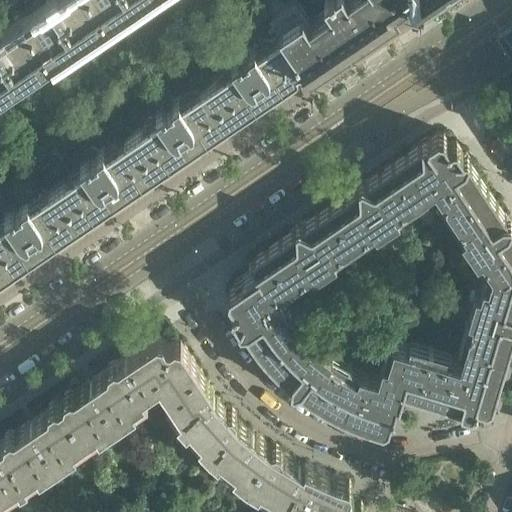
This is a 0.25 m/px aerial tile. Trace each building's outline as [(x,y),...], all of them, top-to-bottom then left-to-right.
[(111,21),(96,0),(56,0),(27,20),(54,60),(77,44),(80,46),(84,43),(88,40),(88,36),(111,21)] [(96,0),(111,21),(133,6),(136,7),(145,2),(144,0),(96,0)] [(332,0),(334,2),(314,15),(303,0),(289,0),(271,12),(283,31),(310,70),(395,12),(392,8),(402,0),(332,0)] [(54,60),(27,20),(0,38),(0,96),(20,83),(23,84),(31,79),(31,75),(54,60)] [(231,117),(296,73),(297,74),(298,75),(300,75),(302,75),(303,74),(304,74),(310,70),(283,31),(260,46),(257,42),(249,48),(247,45),(240,44),(234,48),(233,53),(236,57),(230,61),(232,65),(207,83),(231,117)] [(155,169),(231,117),(207,83),(182,99),(179,95),(171,100),(168,96),(164,94),(157,99),(157,105),(160,109),(153,113),(156,118),(132,135),(155,169)] [(489,187),(461,146),(461,145),(456,138),(449,139),(443,130),(438,129),(395,158),(420,194),(438,181),(456,208),(489,187)] [(79,220),(155,169),(132,135),(107,152),(103,148),(96,152),(93,147),(89,146),(82,151),(82,157),(85,161),(78,165),(80,170),(56,187),(79,220)] [(401,207),(420,194),(395,158),(332,200),(357,237),(377,223),(380,228),(404,211),(401,207)] [(0,264),(4,271),(79,220),(56,187),(31,204),(28,199),(20,205),(17,200),(12,199),(6,203),(6,208),(9,213),(3,217),(6,221),(0,225),(0,264)] [(511,220),(496,198),(489,187),(456,208),(470,228),(465,232),(481,255),(486,251),(496,267),(506,269),(511,265),(511,220)] [(337,250),(357,237),(332,200),(268,243),(294,280),(315,265),(318,270),(340,255),(337,250)] [(291,303),(286,295),(289,292),(285,286),(294,280),(268,243),(250,255),(256,263),(235,278),(237,280),(229,285),(228,291),(234,300),(231,307),(237,314),(257,343),(266,355),(302,326),(288,305),(291,303)] [(507,350),(511,332),(511,265),(506,269),(496,267),(492,279),(485,277),(482,287),(477,285),(469,312),(474,313),(467,337),(507,350)] [(327,403),(345,364),(332,352),(336,348),(321,335),(316,339),(302,326),(266,355),(275,364),(287,375),(300,386),(310,393),(324,402),(327,403)] [(177,378),(165,361),(168,340),(166,339),(163,334),(157,333),(122,357),(144,389),(158,380),(163,388),(177,378)] [(213,386),(181,338),(174,337),(170,340),(168,340),(165,361),(177,378),(163,388),(179,412),(211,388),(213,386)] [(491,401),(507,350),(467,337),(461,357),(429,348),(416,389),(461,403),(470,406),(474,403),(475,403),(476,401),(487,404),(491,401)] [(416,389),(429,348),(395,338),(389,357),(383,355),(379,368),(361,363),(360,368),(345,364),(327,403),(338,409),(348,414),(356,417),(368,421),(383,425),(388,423),(393,407),(396,406),(399,397),(398,397),(402,385),(416,389)] [(134,400),(146,392),(144,389),(122,357),(118,359),(114,358),(108,362),(107,366),(87,380),(74,389),(70,388),(64,392),(63,396),(61,398),(84,433),(95,426),(98,431),(118,417),(137,404),(134,400)] [(207,448),(238,417),(236,415),(236,411),(232,406),(227,406),(211,388),(179,412),(178,413),(176,415),(181,420),(186,420),(201,435),(196,439),(207,448)] [(74,440),(84,433),(61,398),(58,400),(54,399),(48,402),(48,407),(14,429),(10,429),(4,432),(3,437),(26,473),(37,465),(40,470),(77,444),(74,440)] [(244,478),(269,443),(238,417),(207,448),(218,457),(220,454),(234,466),(232,469),(244,478)] [(26,473),(3,437),(0,438),(0,490),(16,479),(19,484),(29,477),(26,473)] [(286,497),(303,464),(282,451),(281,447),(275,443),(271,444),(269,443),(244,478),(257,485),(259,482),(277,492),(278,498),(284,501),(286,497)] [(361,511),(363,505),(361,500),(353,498),(349,490),(351,483),(349,478),(333,473),(305,461),(303,464),(286,497),(295,502),(293,505),(307,511),(361,511)]
